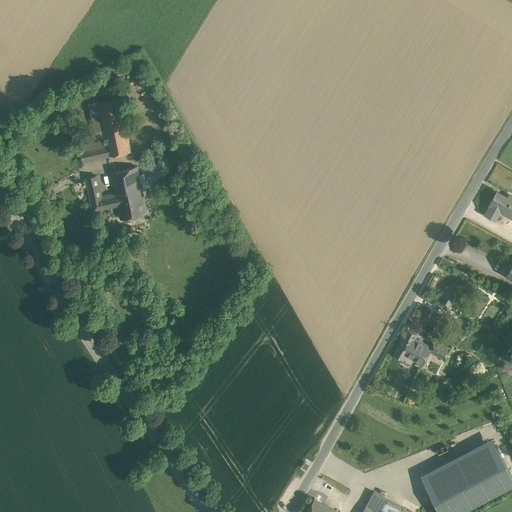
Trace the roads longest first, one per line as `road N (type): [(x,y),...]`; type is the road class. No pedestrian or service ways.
road 1 (unclassified): [(292,511),(511,126)]
road 2 (secondary): [(207,511),(0,190)]
